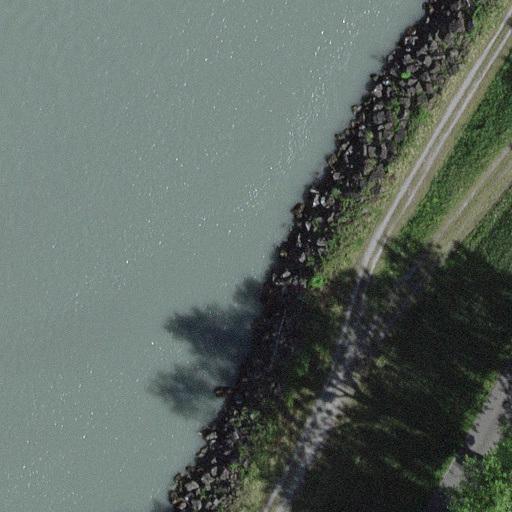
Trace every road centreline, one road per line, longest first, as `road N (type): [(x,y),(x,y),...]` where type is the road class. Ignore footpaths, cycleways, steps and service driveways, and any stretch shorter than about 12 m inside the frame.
road 1 (track): [(511,44),(395,233),(343,393),(280,511)]
road 2 (track): [(343,393),(511,174)]
road 3 (track): [(448,511),(511,397)]
